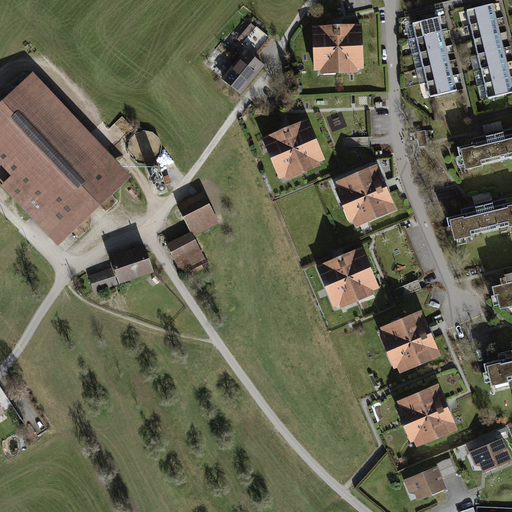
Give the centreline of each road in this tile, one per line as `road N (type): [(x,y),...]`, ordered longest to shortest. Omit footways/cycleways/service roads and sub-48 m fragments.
road 1 (track): [(147,234),(257,400),(365,511)]
road 2 (residential): [(389,0),(397,141),(461,319)]
road 3 (track): [(313,0),(147,234)]
